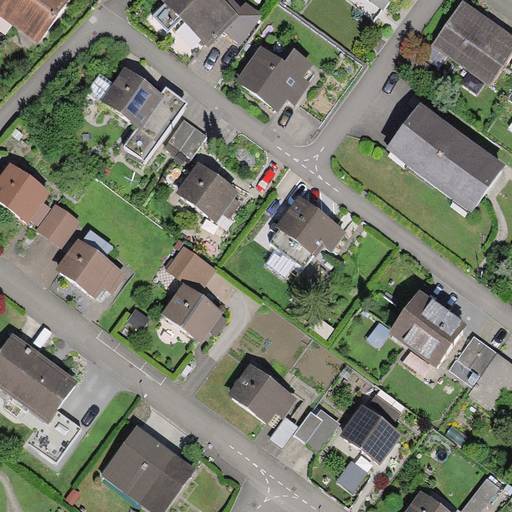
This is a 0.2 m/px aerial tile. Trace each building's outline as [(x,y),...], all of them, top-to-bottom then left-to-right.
[(0,0),(0,16),(39,46),(73,0),(0,0)] [(234,0),(161,0),(162,0),(166,5),(154,18),(169,33),(181,20),(210,47),(226,29),(239,42),(263,17),(247,1),(242,7),(234,0)] [(372,0),(384,9),(390,0),(372,0)] [(466,1),(434,44),(491,86),(511,57),(511,35),(487,17),(466,1)] [(288,62),(263,43),(233,82),(278,115),(288,101),(295,106),(311,84),(302,78),(312,65),(295,53),(288,62)] [(146,163),(188,105),(168,91),(163,97),(126,70),(102,102),(139,129),(125,148),(146,163)] [(424,108),(390,153),(470,214),(504,168),(465,139),(424,108)] [(191,161),(207,139),(184,123),(168,145),(191,161)] [(240,194),(199,164),(177,196),(218,225),(225,216),(231,220),(242,204),(236,200),(240,194)] [(52,197),(11,166),(0,180),(0,205),(28,226),(30,223),(36,228),(50,209),(45,205),(52,197)] [(349,233),(299,197),(275,230),(278,232),(270,244),(305,270),(314,257),(317,259),(325,249),(334,255),(349,233)] [(80,223),(55,207),(38,233),(62,249),(80,223)] [(113,248),(88,230),(58,273),(97,301),(105,289),(114,296),(128,276),(105,260),(113,248)] [(217,272),(183,248),(166,272),(185,285),(199,296),(217,272)] [(199,296),(185,285),(162,318),(202,346),(212,332),(225,313),(199,296)] [(467,329),(421,295),(391,334),(437,368),(467,329)] [(12,335),(0,351),(0,389),(44,422),(29,444),(58,465),(83,430),(59,413),(80,385),(12,335)] [(511,385),(511,363),(475,338),(453,370),(476,386),(469,396),(493,413),(511,385)] [(298,401),(249,367),(227,398),(268,427),(276,415),(284,421),(298,401)] [(378,397),(369,409),(394,428),(403,415),(378,397)] [(364,406),(340,438),(382,468),(405,436),(394,428),(369,409),(364,406)] [(318,417),(312,413),(295,435),(319,453),(339,425),(322,412),(318,417)] [(148,511),(167,511),(197,474),(155,442),(139,431),(103,478),(148,511)] [(369,475),(352,464),(339,483),(356,494),(369,475)] [(488,480),(463,511),(482,511),(500,489),(488,480)] [(449,511),(421,493),(407,511),(449,511)]
